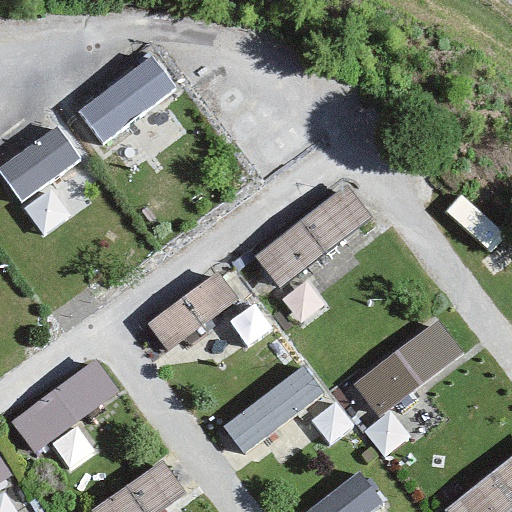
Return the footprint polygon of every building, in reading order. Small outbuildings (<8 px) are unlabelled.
[(82,110),(107,140),(180,81),(154,50),(82,110)] [(0,165),(23,196),(84,152),(60,120),(0,164),(0,165)] [(283,288),(375,213),(346,177),(254,252),(283,288)] [(170,345),(244,294),(222,263),(149,314),(170,345)] [(384,414),(463,342),(433,310),(354,382),(384,414)] [(38,449),(121,385),(94,351),(12,416),(38,449)] [(302,356),(224,421),(248,450),(326,385),(302,356)] [(0,483),(13,477),(0,451),(0,483)] [(511,451),(445,498),(454,511),(495,511),(511,500),(511,451)] [(172,460),(90,495),(97,511),(151,511),(187,497),(172,460)] [(359,463),(297,511),(364,511),(385,496),(359,463)]
